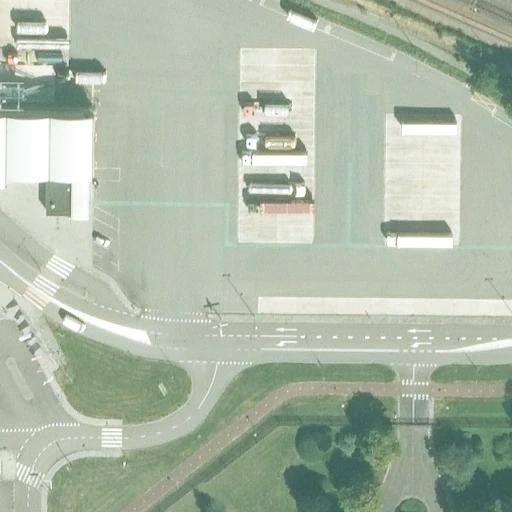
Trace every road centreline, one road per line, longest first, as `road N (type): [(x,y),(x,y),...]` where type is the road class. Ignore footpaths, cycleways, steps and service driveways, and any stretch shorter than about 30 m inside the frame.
road 1 (unclassified): [(217,342),(213,375),(193,414),(162,432),(58,441),(28,476),(27,511)]
road 2 (unclassified): [(511,341),(217,342)]
road 3 (unclassified): [(217,342),(148,339),(90,320),(0,260)]
